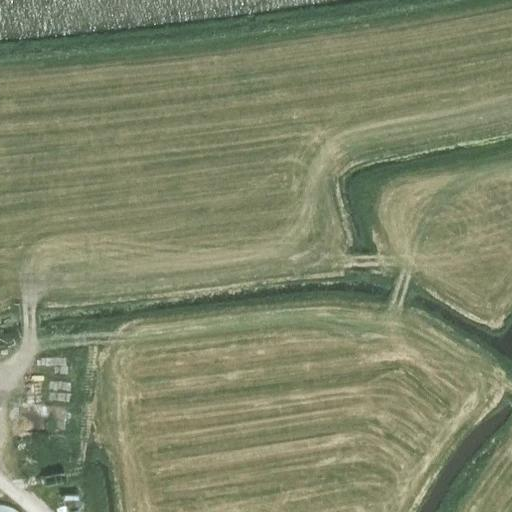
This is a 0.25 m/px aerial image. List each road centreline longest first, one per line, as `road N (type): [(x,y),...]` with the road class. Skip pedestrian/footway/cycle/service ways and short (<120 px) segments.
road 1 (track): [(0,373),(26,359),(29,287),(45,274),(116,286),(271,267),(309,237),(329,158),(348,147),(511,115)]
road 2 (track): [(0,68),(494,0)]
